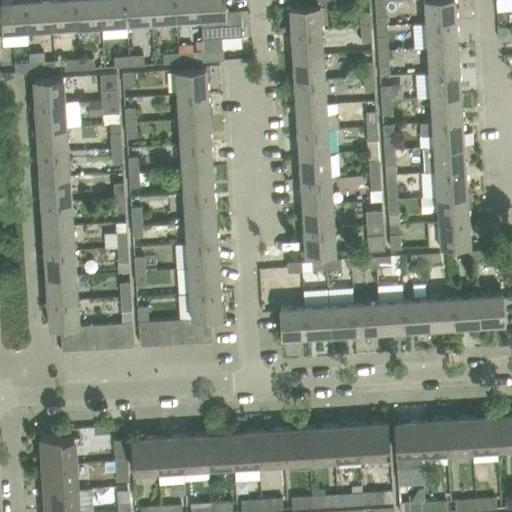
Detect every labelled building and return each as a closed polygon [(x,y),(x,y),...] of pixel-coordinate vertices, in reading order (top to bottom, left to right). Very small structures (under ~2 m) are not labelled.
[(3,29),(28,27),(26,0),(1,0),(2,14),(3,26),(3,29)] [(26,0),(28,27),(54,26),(52,0),(26,0)] [(52,0),(54,26),(78,24),(76,0),(52,0)] [(101,0),(76,0),(78,24),(103,23),(101,0)] [(101,0),(103,23),(128,21),(126,0),(101,0)] [(126,0),(128,21),(153,19),(152,0),(126,0)] [(152,0),(153,19),(178,18),(177,0),(152,0)] [(202,16),(203,16),(201,0),(177,0),(178,18),(202,16)] [(226,0),(201,0),(203,16),(202,16),(204,37),(223,35),(243,34),(241,8),(227,9),(226,0)] [(385,0),(375,0),(376,14),(386,13),(385,0)] [(455,0),(425,0),(427,21),(457,19),(455,0)] [(511,0),(497,0),(498,9),(503,9),(511,8),(511,0)] [(292,17),(293,29),(323,27),(321,3),(313,3),(298,4),(291,4),(287,5),(287,17),(292,17)] [(247,8),(241,8),(243,34),(252,33),(251,11),(247,8)] [(371,10),(361,11),(361,25),(372,25),(371,10)] [(427,21),(428,45),(458,43),(457,19),(427,21)] [(372,25),(361,25),(362,39),(372,39),(372,25)] [(293,29),(294,54),(324,52),(323,27),(293,29)] [(388,34),(378,34),(378,49),(389,48),(388,34)] [(223,35),(204,37),(205,59),(220,58),(225,58),(223,35)] [(194,42),(180,43),(181,50),(181,61),(195,60),(195,50),(194,42)] [(428,45),(430,69),(460,67),(458,43),(428,45)] [(389,48),(378,49),(380,73),(390,73),(389,48)] [(30,51),(30,60),(31,70),(46,69),(45,59),(45,50),(30,51)] [(181,61),(181,50),(165,51),(166,62),(181,61)] [(294,54),(296,78),(326,77),(324,52),(294,54)] [(144,53),(130,54),(131,64),(145,63),(144,53)] [(131,64),(130,54),(115,55),(115,65),(131,64)] [(94,56),(80,57),(81,67),(95,66),(94,56)] [(81,67),(80,57),(65,58),(65,68),(81,67)] [(364,60),(364,74),(374,73),(373,59),(364,60)] [(31,70),(30,60),(16,61),(17,71),(31,70)] [(207,65),(187,66),(177,67),(179,93),(209,91),(208,78),(211,78),(211,65),(207,65)] [(430,69),(432,95),(462,93),(460,67),(430,69)] [(133,70),(123,71),(124,85),(134,84),(133,70)] [(117,71),(101,72),(103,98),(119,97),(117,71)] [(374,73),(364,74),(365,89),(375,89),(374,73)] [(55,75),(35,76),(36,102),(66,100),(66,97),(65,74),(55,75)] [(296,78),(297,104),(327,102),(326,77),(296,78)] [(391,83),(381,84),(382,98),(392,98),(391,83)] [(209,102),(209,91),(179,93),(180,117),(210,115),(214,115),(213,102),(209,102)] [(432,95),(433,120),(463,118),(462,93),(432,95)] [(103,98),(89,99),(90,114),(103,113),(103,112),(120,110),(119,97),(103,98)] [(392,98),(382,98),(382,113),(393,112),(392,98)] [(34,125),(34,127),(38,126),(38,127),(68,125),(66,100),(36,102),(37,115),(34,115),(34,125)] [(297,104),(299,128),(329,126),(338,126),(338,112),(328,113),(327,102),(297,104)] [(135,105),(125,106),(126,121),(136,120),(135,105)] [(367,110),(368,124),(377,123),(377,109),(367,110)] [(180,117),(182,141),(212,140),(210,115),(180,117)] [(434,132),(435,144),(465,142),(463,118),(433,120),(420,121),(421,133),(434,132)] [(136,120),(126,121),(127,135),(137,135),(136,120)] [(393,122),(383,123),(385,148),(395,147),(393,122)] [(377,123),(368,124),(368,139),(378,139),(377,123)] [(38,127),(39,152),(69,150),(68,125),(38,127)] [(299,128),(301,154),(331,152),(329,126),(299,128)] [(121,131),(111,132),(112,146),(122,146),(121,131)] [(182,141),(183,166),(213,164),(212,140),(182,141)] [(424,169),(436,168),(466,167),(465,142),(435,144),(423,145),(424,169)] [(122,146),(112,146),(113,161),(123,160),(122,146)] [(395,147),(385,148),(386,173),(397,172),(395,147)] [(39,152),(41,175),(71,173),(69,150),(39,152)] [(301,154),(302,177),(332,175),(331,152),(301,154)] [(138,155),(128,155),(129,170),(139,169),(138,155)] [(370,159),(371,173),(381,172),(380,158),(370,159)] [(183,166),(185,191),(215,189),(213,164),(183,166)] [(436,170),(422,171),(423,194),(438,193),(468,191),(466,167),(436,168),(436,170)] [(139,169),(129,170),(130,185),(140,184),(139,169)] [(381,172),(371,173),(372,188),(381,187),(381,172)] [(397,172),(386,173),(388,197),(398,196),(397,172)] [(41,175),(42,200),(72,198),(71,173),(41,175)] [(303,190),(299,191),(299,202),(334,200),(332,175),(302,177),(303,190)] [(124,180),(114,181),(115,196),(125,195),(124,180)] [(185,191),(187,216),(216,214),(215,189),(185,191)] [(469,217),(469,204),(473,204),(472,192),(468,192),(468,191),(438,193),(440,218),(469,217)] [(125,195),(115,196),(116,210),(126,210),(125,195)] [(398,196),(388,197),(389,212),(399,211),(398,196)] [(42,200),(44,225),(74,223),(72,198),(42,200)] [(334,200),(299,202),(300,215),(305,215),(305,227),(335,225),(334,200)] [(142,204),(132,205),(132,206),(133,220),(143,219),(142,204)] [(366,209),(367,223),(383,222),(383,208),(366,209)] [(187,216),(188,241),(218,239),(216,214),(187,216)] [(469,217),(440,218),(441,243),(471,242),(469,217)] [(143,219),(133,220),(134,234),(144,234),(143,219)] [(384,222),(367,223),(369,248),(385,247),(384,222)] [(44,225),(46,251),(76,249),(74,223),(44,225)] [(302,253),(327,251),(337,250),(335,225),(305,227),(306,240),(302,240),(302,253)] [(128,230),(117,231),(118,245),(129,245),(128,230)] [(400,232),(390,232),(391,247),(401,246),(400,232)] [(188,241),(190,265),(219,263),(218,239),(188,241)] [(129,245),(118,245),(119,260),(129,259),(129,245)] [(491,258),(490,247),(476,248),(477,259),(491,258)] [(477,259),(476,248),(461,249),(462,260),(477,259)] [(46,251),(47,274),(77,272),(76,249),(46,251)] [(441,250),(426,251),(427,261),(441,260),(441,250)] [(426,251),(411,252),(412,262),(427,261),(426,251)] [(145,254),(135,254),(136,269),(146,268),(145,254)] [(377,254),(362,255),(363,265),(377,264),(377,254)] [(391,254),(377,254),(377,264),(392,264),(391,254)] [(337,257),(326,258),(327,268),(342,267),(341,257),(337,257)] [(326,258),(312,259),(313,269),(327,268),(326,258)] [(302,259),(287,260),(288,271),(302,270),(302,259)] [(190,265),(191,290),(221,288),(219,263),(190,265)] [(146,268),(136,269),(137,284),(147,283),(146,268)] [(47,274),(49,299),(79,297),(77,272),(47,274)] [(131,279),(121,280),(122,295),(132,294),(131,279)] [(329,287),(304,289),(305,302),(306,302),(308,332),(333,330),(332,300),(329,301),(329,287)] [(223,314),(224,314),(226,313),(226,301),(222,301),(221,288),(191,290),(193,316),(197,316),(212,315),(223,314)] [(506,320),(504,297),(504,291),(481,292),(482,321),(506,320)] [(481,292),(455,293),(457,323),(482,321),(481,292)] [(455,293),(430,295),(431,324),(457,323),(455,293)] [(132,294),(122,295),(123,309),(133,309),(132,294)] [(430,295),(405,296),(407,326),(431,324),(430,295)] [(405,296),(381,298),(382,327),(407,326),(405,296)] [(61,324),(75,323),(80,323),(79,297),(49,299),(50,325),(61,324)] [(381,298),(356,299),(358,329),(382,327),(381,298)] [(356,299),(332,300),(333,330),(358,329),(356,299)] [(282,333),(283,338),(295,337),(295,332),(308,332),(306,302),(305,302),(280,303),(282,333)] [(138,304),(139,319),(150,319),(149,303),(138,304)] [(212,315),(197,316),(199,340),(213,339),(212,315)] [(197,316),(193,316),(183,317),(184,340),(199,340),(197,316)] [(168,317),(154,318),(155,342),(170,341),(168,317)] [(183,317),(168,317),(170,341),(184,340),(183,317)] [(150,319),(139,319),(141,343),(155,342),(154,318),(150,319)] [(119,320),(104,321),(106,345),(120,344),(119,320)] [(133,320),(119,320),(120,344),(135,344),(133,320)] [(104,321),(90,322),(91,346),(106,345),(104,321)] [(80,323),(75,323),(77,347),(91,346),(90,322),(80,323)] [(75,323),(61,324),(63,348),(77,347),(75,323)] [(511,411),(500,412),(501,431),(497,431),(498,446),(511,445),(511,411)] [(500,412),(475,414),(476,433),(471,433),(472,448),(498,446),(497,431),(501,431),(500,412)] [(475,414),(449,416),(450,434),(446,435),(447,449),(472,448),(471,433),(476,433),(475,414)] [(449,416),(424,417),(425,436),(421,436),(422,451),(447,449),(446,435),(450,434),(449,416)] [(425,436),(424,417),(398,419),(400,438),(395,438),(396,453),(397,453),(398,465),(422,464),(422,451),(421,436),(425,436)] [(388,420),(363,421),(364,440),(360,441),(361,455),(387,454),(386,440),(390,440),(388,420)] [(363,421),(338,423),(339,442),(335,442),(336,457),(361,455),(360,441),(364,440),(363,421)] [(338,423),(313,424),(314,443),(310,444),(310,458),(336,457),(335,442),(339,442),(338,423)] [(313,424),(287,426),(289,445),(284,445),(285,460),(310,458),(310,444),(314,443),(313,424)] [(287,426),(262,427),(263,446),(259,447),(260,461),(285,460),(284,445),(289,445),(287,426)] [(238,448),(234,448),(235,463),(236,463),(237,479),(260,477),(259,461),(260,461),(259,447),(263,446),(262,427),(237,429),(238,448)] [(237,429),(212,430),(213,450),(209,450),(210,464),(235,463),(234,448),(238,448),(237,429)] [(212,430),(187,432),(188,451),(183,451),(184,466),(210,464),(209,450),(213,450),(212,430)] [(41,433),(43,456),(62,455),(62,461),(77,460),(75,435),(62,436),(62,432),(41,433)] [(162,453),(158,453),(159,467),(160,482),(169,481),(185,480),(185,477),(184,466),(183,451),(188,451),(187,432),(161,433),(162,453)] [(162,453),(161,433),(136,435),(137,454),(132,454),(133,469),(159,467),(158,453),(162,453)] [(115,438),(116,458),(127,457),(125,437),(115,438)] [(422,451),(422,464),(448,462),(447,449),(422,451)] [(43,456),(44,481),(63,480),(64,487),(79,486),(77,460),(62,461),(62,455),(43,456)] [(127,457),(116,458),(118,479),(128,478),(127,457)] [(210,464),(184,466),(185,477),(210,476),(210,464)] [(422,464),(398,465),(399,481),(423,479),(422,464)] [(63,480),(44,481),(46,507),(65,505),(65,511),(80,511),(80,503),(93,502),(92,487),(79,488),(79,486),(64,487),(63,480)] [(185,480),(169,481),(170,493),(186,492),(185,480)] [(424,485),(421,486),(410,500),(425,499),(424,485)] [(118,488),(119,509),(130,508),(129,488),(118,488)] [(393,488),(363,490),(363,501),(393,499),(393,488)] [(352,491),(342,492),(343,502),(363,501),(363,490),(352,491)] [(326,493),(313,494),(313,504),(334,503),(333,492),(326,493)] [(313,494),(292,495),(293,505),(313,504),(313,494)] [(497,495),(476,496),(476,508),(498,507),(497,495)] [(283,496),(262,497),(263,507),(284,506),(283,496)] [(476,496),(455,498),(456,509),(476,508),(476,496)] [(262,497),(241,498),(242,509),(263,507),(262,497)] [(447,498),(425,499),(426,511),(448,510),(447,498)] [(232,499),(212,500),(212,510),(233,509),(232,499)] [(410,500),(404,501),(404,511),(412,511),(426,511),(425,499),(410,500)] [(212,500),(191,501),(192,511),(212,510),(212,500)] [(182,511),(182,502),(161,503),(161,511),(182,511)] [(161,511),(161,503),(140,504),(140,511),(161,511)]
